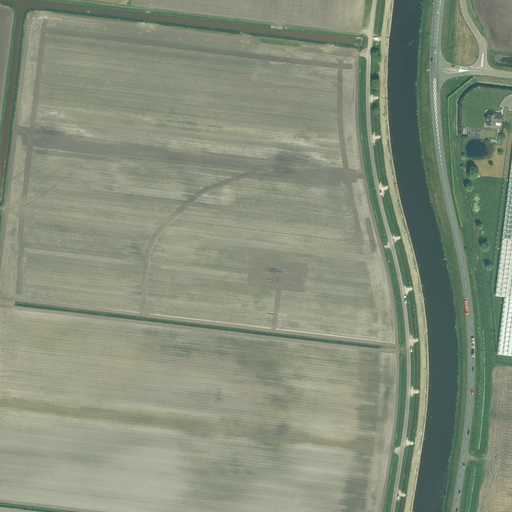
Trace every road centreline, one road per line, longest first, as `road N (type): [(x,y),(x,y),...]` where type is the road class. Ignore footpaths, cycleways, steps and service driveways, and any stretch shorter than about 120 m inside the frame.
road 1 (unclassified): [(392,511),(406,412),(406,324),(367,112),(373,0)]
road 2 (secondary): [(454,511),(471,360),(435,75)]
